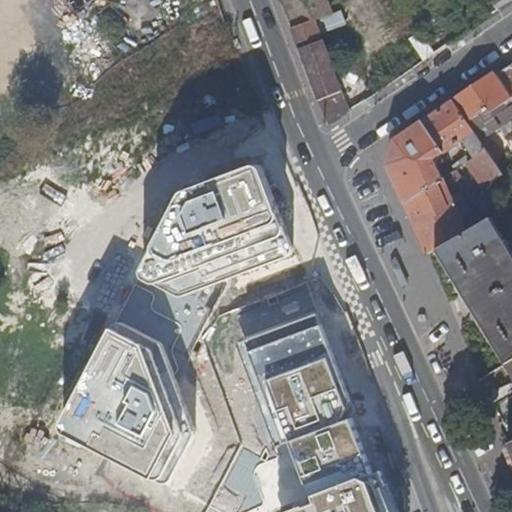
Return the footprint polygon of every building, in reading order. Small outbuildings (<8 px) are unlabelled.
[(281,0),(293,28),(315,20),(318,26),(335,20),(328,2),(327,0),(281,0)] [(416,0),(447,46),(471,29),(451,0),(416,0)] [(315,20),(293,28),(320,100),(321,100),(326,115),(339,119),(350,111),(323,41),(348,32),(343,18),(335,20),(318,26),(315,20)] [(422,33),(410,40),(425,61),(436,54),(422,33)] [(358,76),(371,97),(425,61),(410,40),(363,68),(365,71),(358,76)] [(511,71),(500,80),(511,97),(511,71)] [(496,73),(454,101),(468,123),(481,115),(485,112),(488,116),(499,108),(504,115),(510,110),(511,109),(511,97),(500,80),(496,73)] [(390,165),(406,203),(443,179),(438,167),(445,162),(441,155),(465,139),(473,152),(477,157),(487,150),(468,123),(454,101),(397,140),(390,165)] [(488,125),(504,115),(499,108),(488,116),(485,112),(481,115),(488,125)] [(490,185),(504,176),(487,150),(477,157),(468,163),(485,188),(481,190),(486,197),(494,191),(490,185)] [(459,162),(462,167),(468,163),(477,157),(473,152),(459,162)] [(258,167),(247,167),(178,192),(57,423),(58,433),(161,484),(168,480),(193,437),(194,426),(175,379),(232,277),(288,257),(292,248),(263,172),(258,167)] [(406,203),(428,256),(438,250),(481,223),(477,218),(471,222),(467,216),(460,221),(448,191),(454,187),(456,190),(466,184),(456,170),(443,179),(406,203)] [(438,250),(507,364),(511,361),(511,251),(490,217),(481,223),(438,250)] [(398,511),(322,310),(242,340),(302,499),(269,511),(268,511),(398,511)] [(511,394),(493,405),(501,425),(511,420),(511,394)]
